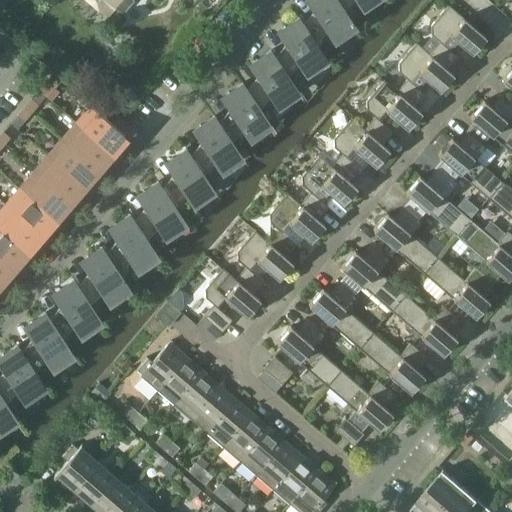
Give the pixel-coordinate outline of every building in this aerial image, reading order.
[(122,13),(133,1),(132,0),(87,0),(107,17),(115,7),(122,13)] [(314,11),(305,25),(304,26),(317,44),(317,43),(328,31),(332,37),(354,23),(345,10),(345,11),(337,0),(307,0),(314,11)] [(366,0),(337,0),(345,11),(345,10),(354,0),(357,0),(360,4),(366,0)] [(485,37),(448,5),(430,26),(431,35),(439,42),(429,54),(447,69),(457,57),(443,44),(450,35),(471,53),(485,37)] [(304,26),(305,25),(300,18),(279,33),(286,43),(277,58),(276,58),(288,76),(289,76),(296,87),(310,71),(308,67),(326,55),(317,43),(317,44),(304,26)] [(447,69),(429,54),(416,43),(398,64),(398,72),(407,79),(396,91),(415,107),(425,95),(410,82),(418,73),(439,91),(453,74),(447,69)] [(296,87),(289,76),(288,76),(276,58),(277,58),(272,51),(251,66),(258,76),(249,91),(248,91),(260,109),(261,108),(272,96),(276,103),(297,88),(296,87)] [(511,88),(511,67),(502,79),(511,88)] [(46,81),(53,87),(60,79),(53,73),(46,81)] [(415,107),(396,91),(384,80),(365,101),(366,110),(374,117),(364,129),(382,144),(393,132),(378,120),(386,110),(407,128),(421,112),(415,107)] [(38,91),(51,101),(59,92),(53,87),(46,81),(38,91)] [(230,109),(221,123),(220,124),(232,142),(233,141),(243,129),(248,135),(269,121),(261,108),(260,109),(248,91),(249,91),(244,84),(222,98),(230,109)] [(489,106),(508,121),(511,116),(511,103),(500,94),(489,106)] [(32,99),(24,107),(30,113),(38,104),(32,99)] [(486,147),(483,145),(491,136),(511,153),(511,125),(508,121),(489,106),(483,101),(469,117),(476,122),(468,131),(457,143),(475,159),(486,147)] [(90,106),(76,123),(109,151),(123,134),(90,106)] [(24,120),(30,113),(24,107),(18,114),(24,120)] [(201,141),(192,156),(192,157),(204,175),(205,174),(215,162),(220,168),(241,153),(233,141),(232,142),(220,124),(221,123),(216,116),(194,131),(201,141)] [(374,166),(389,149),(382,144),(364,129),(351,118),(333,139),(334,147),(342,154),(332,166),(350,182),(361,170),(346,157),(354,148),(374,166)] [(95,168),(109,151),(76,123),(61,139),(95,168)] [(3,132),(0,135),(0,143),(2,146),(10,137),(3,132)] [(451,138),(437,155),(443,160),(436,169),(435,169),(425,181),(443,197),(454,184),(450,182),(458,173),(488,198),(502,182),(475,159),(457,143),(451,138)] [(47,156),(81,184),(95,168),(61,139),(47,156)] [(173,174),(164,189),(176,207),(187,194),(191,201),(213,186),(205,174),(204,175),(192,157),(192,156),(188,149),(166,164),(173,174)] [(342,203),(356,187),(350,182),(332,166),(319,155),(301,176),(302,185),(310,192),(300,204),(318,219),(328,207),(314,195),(322,186),(342,203)] [(66,201),(81,184),(47,156),(33,172),(66,201)] [(33,172),(19,189),(52,217),(66,201),(33,172)] [(419,176),(405,192),(456,236),(470,219),(443,197),(425,181),(419,176)] [(185,219),(176,207),(164,189),(159,182),(138,197),(145,207),(136,221),(136,222),(148,240),(148,239),(159,227),(163,234),(185,219)] [(511,190),(502,182),(488,198),(511,218),(511,190)] [(38,233),(52,217),(19,189),(5,205),(38,233)] [(310,241),(324,225),(318,219),(300,204),(287,193),(269,214),(269,223),(278,230),(267,241),(286,257),(296,245),(282,232),(289,223),(310,241)] [(5,205),(0,210),(0,229),(24,250),(38,233),(5,205)] [(393,218),(411,234),(421,222),(403,206),(393,218)] [(387,213),(373,230),(423,273),(437,257),(411,234),(393,218),(387,213)] [(136,222),(136,221),(131,215),(110,229),(117,240),(108,254),(107,255),(119,273),(120,272),(131,260),(135,266),(157,252),(148,239),(148,240),(136,222)] [(511,272),(511,255),(496,242),(470,219),(456,236),(506,279),(511,272)] [(0,229),(0,257),(10,266),(24,250),(0,229)] [(292,262),(286,257),(267,241),(255,230),(237,251),(237,260),(245,267),(235,279),(254,294),(264,282),(249,270),(257,261),(278,278),(292,262)] [(496,242),(511,255),(511,234),(507,230),(496,242)] [(361,256),(379,271),(389,259),(371,244),(361,256)] [(128,284),(120,272),(119,273),(107,255),(108,254),(103,247),(82,262),(89,272),(80,287),(79,288),(91,305),(92,305),(102,293),(107,299),(128,284)] [(355,251),(340,267),(391,311),(405,294),(379,271),(361,256),(355,251)] [(0,278),(10,266),(0,257),(0,278)] [(488,300),(482,295),(464,280),(437,257),(423,273),(474,317),(488,300)] [(464,280),(482,295),(493,283),(474,267),(464,280)] [(246,316),(260,300),(254,294),(235,279),(223,268),(204,289),(205,297),(213,304),(203,316),(221,332),(232,320),(217,307),(225,298),(246,316)] [(60,305),(51,320),(63,338),(64,338),(74,325),(79,332),(100,317),(92,305),(91,305),(79,288),(80,287),(75,280),(53,295),(60,305)] [(328,293),(346,309),(357,297),(339,281),(328,293)] [(322,288),(308,305),(359,348),(373,332),(346,309),(328,293),(322,288)] [(405,294),(391,311),(442,354),(456,338),(450,333),(432,317),(405,294)] [(432,317),(450,333),(460,321),(442,305),(432,317)] [(72,350),(64,338),(63,338),(51,320),(47,313),(25,328),(32,338),(23,352),(23,353),(35,371),(35,370),(46,358),(50,365),(72,350)] [(296,331),(314,347),(325,334),(306,319),(296,331)] [(290,326),(276,342),(327,386),(341,369),(314,347),(296,331),(290,326)] [(373,332),(359,348),(410,392),(424,376),(418,370),(400,355),(373,332)] [(140,376),(157,391),(186,358),(168,342),(152,362),(146,357),(136,369),(141,374),(140,376)] [(400,355),(418,370),(428,358),(410,342),(400,355)] [(44,383),(35,370),(35,371),(23,353),(23,352),(19,346),(0,358),(0,364),(4,371),(0,377),(0,393),(7,404),(7,403),(18,391),(22,397),(44,383)] [(274,356),(264,368),(264,369),(257,377),(275,392),(282,384),(292,372),(274,356)] [(157,391),(174,405),(202,372),(186,358),(157,391)] [(392,413),(385,408),(367,392),(341,369),(327,386),(355,410),(347,419),(361,431),(369,422),(377,429),(392,413)] [(219,386),(202,372),(174,405),(190,419),(219,386)] [(367,392),(385,408),(396,396),(378,380),(367,392)] [(98,381),(90,391),(100,399),(108,390),(98,381)] [(190,419),(206,433),(235,399),(219,386),(190,419)] [(0,393),(0,426),(16,415),(7,403),(7,404),(0,393)] [(206,433),(223,447),(252,414),(235,399),(206,433)] [(123,414),(131,421),(139,413),(130,405),(123,414)] [(146,420),(139,413),(131,421),(139,428),(146,420)] [(223,447),(240,462),(269,428),(252,414),(223,447)] [(345,418),(335,430),(353,445),(364,433),(361,431),(345,418)] [(485,423),(479,418),(471,427),(478,433),(485,423)] [(111,428),(119,435),(127,427),(118,419),(111,428)] [(127,442),(134,433),(127,427),(119,435),(127,442)] [(240,462),(256,475),(285,442),(269,428),(240,462)] [(474,436),(468,431),(460,440),(466,446),(474,436)] [(155,442),(164,450),(171,441),(163,433),(155,442)] [(0,439),(0,457),(1,458),(11,446),(1,438),(0,439)] [(171,441),(164,450),(172,456),(179,448),(171,441)] [(256,475),(273,490),(301,456),(285,442),(256,475)] [(74,488),(96,462),(78,447),(78,448),(72,443),(61,456),(67,461),(56,473),(74,488)] [(143,456),(152,464),(160,455),(151,447),(143,456)] [(160,470),(168,461),(160,455),(152,464),(160,470)] [(273,490),(289,503),(317,470),(301,456),(273,490)] [(113,477),(96,462),(74,488),(91,503),(113,477)] [(188,471),(197,478),(204,469),(196,462),(188,471)] [(212,476),(204,469),(197,478),(205,485),(212,476)] [(334,484),(317,470),(289,503),(298,511),(317,511),(327,501),(323,498),(334,484)] [(443,470),(418,500),(431,511),(465,511),(477,499),(460,484),(443,470)] [(176,484),(185,492),(192,483),(184,476),(176,484)] [(110,511),(128,490),(113,477),(91,503),(101,511),(110,511)] [(135,482),(128,490),(110,511),(138,511),(145,504),(151,496),(135,482)] [(193,499),(200,490),(192,483),(185,492),(193,499)] [(237,497),(229,490),(221,499),(229,506),(237,497)] [(237,497),(229,506),(236,511),(238,511),(245,504),(237,497)] [(492,511),(477,499),(465,511),(492,511)]
